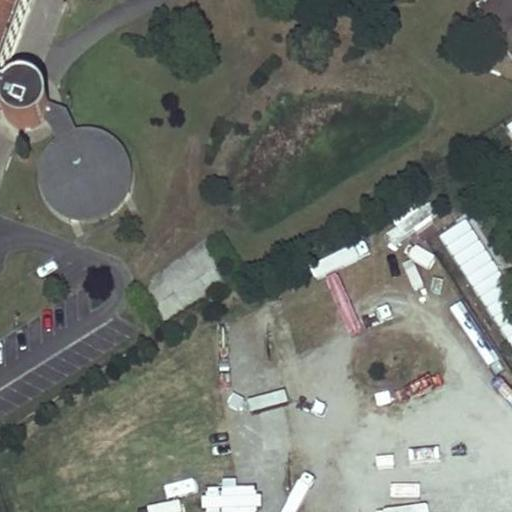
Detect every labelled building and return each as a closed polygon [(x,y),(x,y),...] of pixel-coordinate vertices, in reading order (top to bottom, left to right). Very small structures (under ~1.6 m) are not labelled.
[(0,0),(0,93),(2,88),(34,0),(0,0)] [(511,47),(511,4),(493,18),(511,47)] [(5,98),(4,100),(4,101),(4,103),(4,105),(4,107),(4,110),(5,112),(5,115),(7,118),(8,120),(10,122),(12,124),(15,126),(19,128),(21,128),(24,129),(27,129),(30,129),(34,128),(37,127),(40,126),(43,124),(45,122),(46,121),(47,119),(48,117),(49,114),(51,111),(51,108),(51,105),(51,104),(51,100),(49,96),(47,93),(45,89),(42,87),(38,85),(35,83),(33,83),(29,82),(26,82),(22,83),(18,84),(15,86),(11,88),(9,90),(7,93),(6,95),(5,98)] [(7,93),(9,90),(2,88),(0,93),(0,103),(3,105),(4,105),(4,103),(4,101),(4,100),(5,98),(6,95),(7,93)] [(77,131),(68,112),(58,108),(51,105),(51,108),(51,111),(49,114),(48,117),(47,119),(46,121),(45,122),(49,126),(53,130),(57,141),(54,144),(47,155),(44,161),(104,132),(97,130),(88,130),(80,131),(77,131)] [(132,192),(104,132),(44,161),(72,220),(79,218),(83,218),(88,219),(91,219),(98,218),(103,216),(109,214),(113,211),(118,207),(122,202),(125,198),(125,196),(132,192)] [(128,153),(122,144),(114,137),(104,132),(132,192),(134,187),(135,177),(134,170),(133,161),(128,153)] [(72,220),(44,161),(44,163),(41,172),(42,180),(44,192),(50,202),(57,211),(65,217),(72,220)] [(127,203),(131,195),(132,192),(125,196),(125,198),(122,202),(118,207),(113,211),(109,214),(103,216),(98,218),(91,219),(88,219),(83,218),(79,218),(72,220),(75,221),(83,223),(93,223),(101,222),(109,219),(115,215),(121,210),(127,203)] [(511,290),(477,231),(448,248),(511,357),(511,290)] [(146,286),(172,318),(215,284),(189,252),(146,286)]
